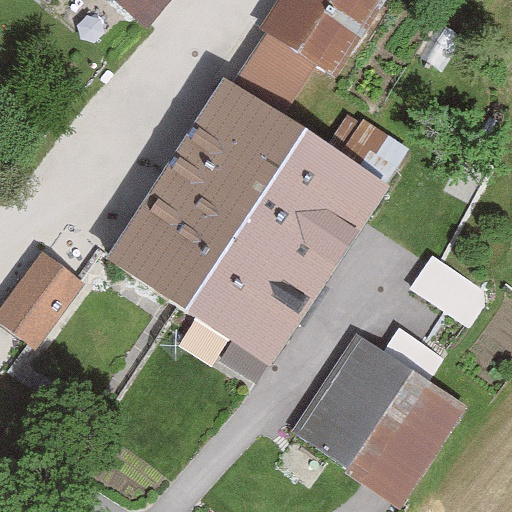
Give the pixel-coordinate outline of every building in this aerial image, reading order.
[(167,0),(86,0),(142,38),(167,0)] [(345,0),(279,0),(265,26),(315,54),(345,0)] [(180,325),(290,143),(212,96),(102,278),(180,325)] [(379,197),(290,143),(180,325),(269,379),(379,197)] [(440,254),(422,284),(479,319),(497,289),(440,254)] [(86,297),(41,267),(0,327),(0,331),(42,361),(86,297)] [(405,511),(465,419),(346,344),(283,444),(391,511),(405,511)]
